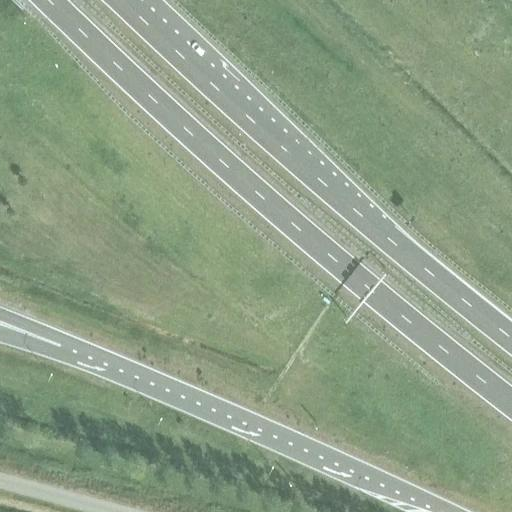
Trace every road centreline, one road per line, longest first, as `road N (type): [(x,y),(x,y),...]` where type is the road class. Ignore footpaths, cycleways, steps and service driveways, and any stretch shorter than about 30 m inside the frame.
road 1 (trunk): [(48,0),(232,170),(511,403)]
road 2 (trunk): [(511,336),(371,224),(123,0)]
road 3 (trunk): [(63,340),(452,511)]
